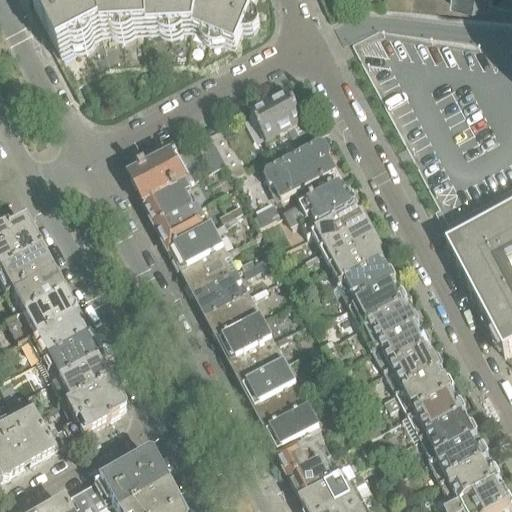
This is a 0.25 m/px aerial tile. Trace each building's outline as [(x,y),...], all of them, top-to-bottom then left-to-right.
[(260,33),(260,29),(259,25),(256,21),(252,19),(258,4),(248,0),(64,0),(35,16),(76,94),(111,75),(188,71),(201,76),(237,57),(243,42),(246,43),(251,43),(255,41),(258,38),(260,33)] [(481,8),(481,0),(448,0),(448,4),(481,8)] [(511,32),(481,50),(379,37),(352,51),(356,59),(448,231),(511,197),(511,32)] [(307,136),(289,101),(252,122),(267,150),(292,136),(296,142),(307,136)] [(246,178),(223,137),(211,143),(226,170),(232,182),(234,185),(246,178)] [(226,170),(211,143),(198,150),(212,178),(226,170)] [(336,181),(329,167),(330,162),(326,154),(321,153),(321,152),(291,168),(286,158),(264,169),(269,179),(268,180),(267,185),(272,194),(275,195),(282,209),(299,200),(301,204),(310,199),(308,195),(316,191),(320,197),(327,193),(324,187),(336,181)] [(187,191),(175,168),(179,166),(177,162),(173,164),(172,164),(147,177),(147,176),(141,179),(141,180),(130,186),(141,206),(146,203),(150,211),(187,191)] [(238,193),(234,185),(232,182),(225,186),(231,197),(238,193)] [(187,191),(150,211),(145,214),(157,237),(200,214),(187,191)] [(357,219),(359,215),(353,205),(349,204),(342,191),(301,213),(295,216),(295,215),(276,225),(280,231),(303,218),(307,225),(300,229),(309,245),(314,242),(357,219)] [(170,260),(172,259),(212,237),(211,236),(200,214),(157,237),(170,260)] [(236,224),(233,217),(220,223),(224,231),(236,224)] [(323,259),(368,234),(364,226),(359,225),(357,220),(358,220),(357,219),(314,242),(323,259)] [(511,220),(448,254),(505,362),(511,358),(511,220)] [(227,236),(239,229),(236,224),(224,231),(227,236)] [(0,258),(32,241),(26,229),(25,229),(21,228),(21,227),(1,237),(0,236),(0,258)] [(331,275),(378,252),(368,234),(323,259),(331,275)] [(213,235),(211,236),(212,237),(172,259),(184,281),(226,259),(213,235)] [(0,278),(41,257),(32,241),(0,258),(0,278)] [(340,292),(383,270),(381,265),(382,261),(378,252),(331,275),(340,292)] [(0,295),(3,302),(51,277),(41,257),(0,278),(0,295)] [(238,281),(226,259),(184,281),(196,304),(238,281)] [(309,272),(320,266),(317,261),(306,267),(309,272)] [(244,277),(253,273),(254,272),(251,266),(241,272),(244,277)] [(350,315),(395,292),(397,287),(392,279),(387,277),(383,270),(340,292),(323,301),(326,307),(336,302),(337,305),(343,302),(350,315)] [(258,278),(254,272),(253,273),(244,277),(241,280),(244,284),(244,285),(258,278)] [(16,326),(64,301),(51,277),(3,302),(15,324),(16,326)] [(250,304),(240,286),(238,281),(196,304),(208,326),(250,304)] [(361,337),(407,314),(408,309),(404,301),(399,299),(395,292),(350,315),(361,337)] [(262,327),(254,311),(258,309),(257,306),(267,300),(264,295),(250,304),(208,326),(220,349),(262,327)] [(17,352),(27,347),(73,323),(75,322),(64,301),(16,326),(15,324),(4,330),(17,352)] [(373,359),(418,336),(420,331),(416,323),(411,321),(407,314),(361,337),(373,359)] [(274,350),(266,335),(273,331),(272,329),(282,324),(279,317),(262,327),(220,349),(232,372),(274,350)] [(339,328),(348,322),(345,318),(336,323),(339,328)] [(38,368),(84,345),(84,344),(85,340),(81,332),(77,331),(73,323),(27,347),(38,368)] [(384,381),(430,358),(431,353),(427,345),(422,343),(418,336),(373,359),(384,381)] [(280,352),(290,347),(287,342),(278,347),(280,352)] [(50,390),(96,367),(95,366),(97,362),(92,354),(88,352),(84,345),(38,368),(50,390)] [(286,372),(274,350),(232,372),(244,395),(286,372)] [(396,403),(442,379),(443,375),(439,367),(434,365),(430,358),(384,381),(396,403)] [(64,411),(110,387),(104,376),(100,375),(96,367),(50,390),(62,412),(64,411)] [(334,376),(330,367),(320,372),(325,381),(334,376)] [(298,395),(286,372),(244,395),(257,417),(298,395)] [(24,381),(33,376),(31,373),(22,377),(24,381)] [(346,383),(342,376),(336,379),(340,387),(346,383)] [(408,425),(453,401),(455,396),(451,389),(446,387),(442,379),(396,403),(384,409),(390,419),(401,413),(408,425)] [(53,459),(123,419),(122,418),(124,414),(110,387),(64,411),(73,428),(63,434),(64,436),(57,439),(54,434),(43,440),(53,459)] [(310,418),(298,395),(257,417),(269,440),(310,418)] [(419,447),(465,423),(466,418),(462,411),(457,409),(453,401),(408,425),(419,447)] [(323,442),(312,421),(315,420),(315,421),(328,414),(325,410),(310,418),(269,440),(280,462),(321,442),(323,442)] [(53,459),(43,440),(31,419),(2,434),(0,429),(0,488),(0,489),(53,459)] [(431,470),(476,445),(478,440),(474,432),(469,431),(465,423),(419,447),(431,470)] [(321,442),(280,462),(278,464),(290,487),(333,465),(321,442)] [(439,492),(488,467),(490,463),(485,454),(480,453),(476,445),(431,470),(428,471),(439,492)] [(129,511),(165,491),(151,464),(150,464),(144,463),(144,462),(114,479),(127,501),(114,508),(116,511),(129,511)] [(302,511),(352,485),(351,484),(359,480),(354,471),(340,479),(333,465),(290,487),(302,509),(302,511)] [(449,511),(457,511),(499,489),(501,485),(497,476),(492,475),(488,467),(439,492),(449,511)] [(127,501),(114,479),(63,509),(64,511),(116,511),(114,508),(127,501)] [(363,511),(362,510),(355,496),(357,495),(363,491),(358,481),(352,485),(302,511),(303,511),(363,511)] [(511,511),(511,504),(509,499),(504,497),(499,489),(457,511),(511,511)] [(176,511),(165,491),(129,511),(176,511)] [(429,503),(438,498),(436,493),(426,498),(429,503)]
